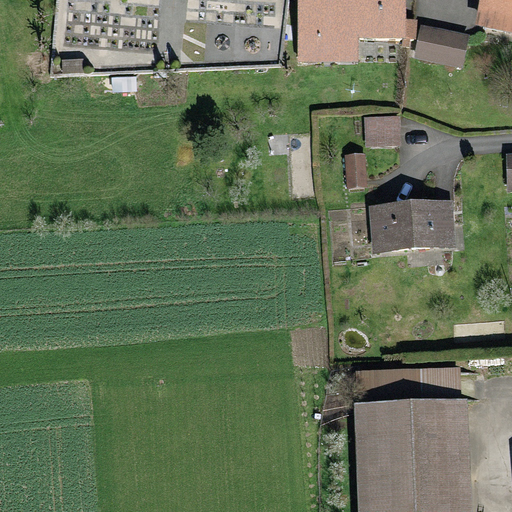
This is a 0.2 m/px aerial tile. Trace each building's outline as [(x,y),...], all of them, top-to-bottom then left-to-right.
[(402,0),(300,0),(299,57),(352,59),(352,41),(401,42),(402,0)] [(511,0),(485,0),(482,20),(511,25),(511,0)] [(468,42),(418,30),(412,57),(461,68),(468,42)] [(397,120),(363,122),(364,148),(398,147),(397,120)] [(360,159),(344,159),(345,190),(362,189),(360,159)] [(450,208),(369,211),(370,254),(452,251),(450,208)] [(467,511),(461,369),(353,374),(360,511),(467,511)]
